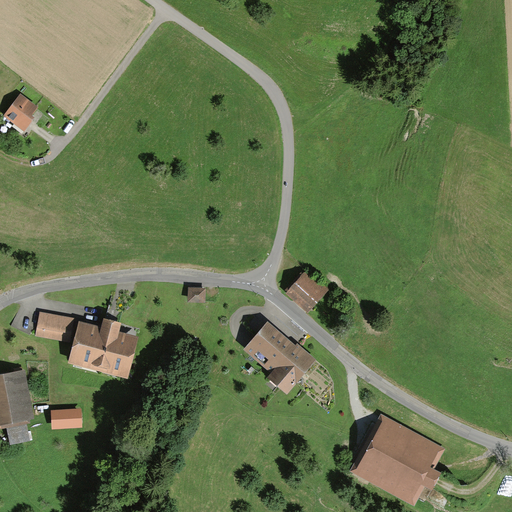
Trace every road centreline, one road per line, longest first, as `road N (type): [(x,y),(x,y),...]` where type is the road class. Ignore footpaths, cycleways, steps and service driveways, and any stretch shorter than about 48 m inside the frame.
road 1 (unclassified): [(154,0),(266,84),(284,114),(287,202),(261,288)]
road 2 (tertiary): [(511,447),(447,422),(352,364),(261,288)]
road 3 (tertiary): [(261,288),(150,272),(29,289),(0,302)]
road 4 (track): [(165,8),(59,149),(25,162)]
